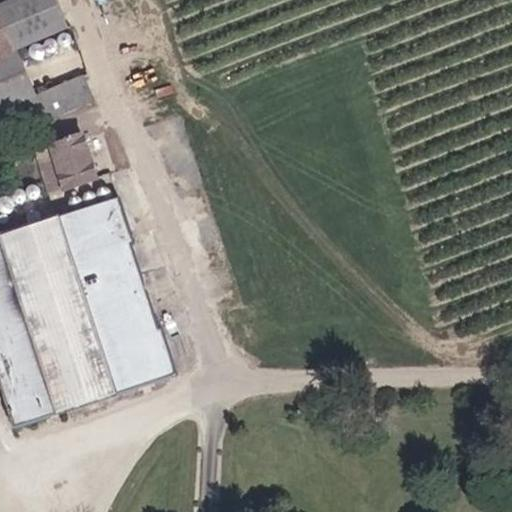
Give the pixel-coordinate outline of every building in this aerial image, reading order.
[(32,0),(0,13),(0,59),(15,53),(70,32),(58,0),(32,0)] [(62,0),(58,0),(70,32),(73,31),(62,0)] [(0,112),(35,98),(15,53),(0,59),(0,112)] [(35,98),(0,112),(0,144),(89,107),(77,80),(35,98)] [(52,193),(97,178),(85,140),(39,155),(52,193)] [(0,368),(22,432),(181,377),(122,203),(0,244),(0,368)]
